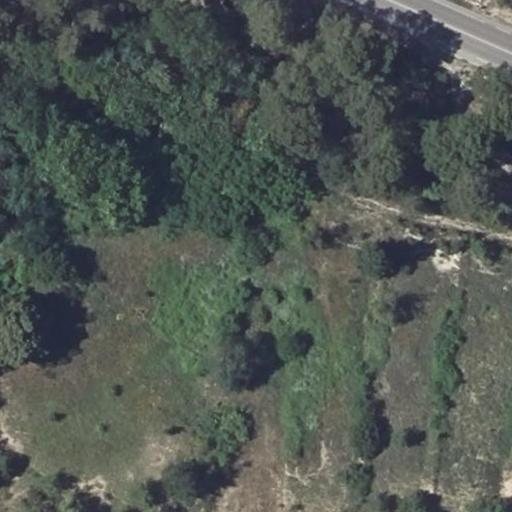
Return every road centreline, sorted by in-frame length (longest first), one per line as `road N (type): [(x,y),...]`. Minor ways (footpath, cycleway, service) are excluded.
road 1 (track): [(511,235),(388,205),(228,123)]
road 2 (track): [(471,27),(459,73),(468,114),(511,176)]
